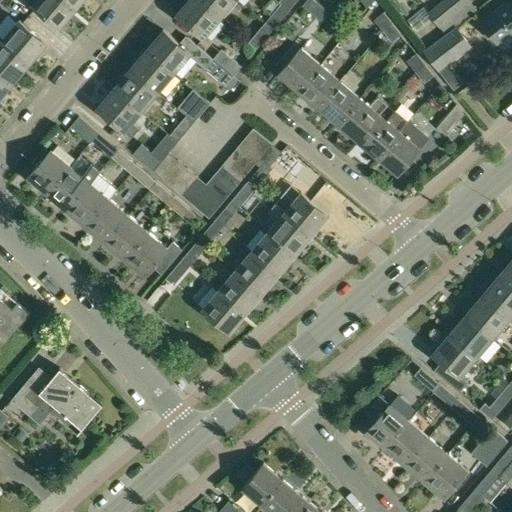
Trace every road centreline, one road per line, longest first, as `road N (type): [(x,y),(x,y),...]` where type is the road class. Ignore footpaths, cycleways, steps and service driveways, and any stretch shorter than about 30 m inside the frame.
road 1 (residential): [(430,238),(398,221),(249,96),(193,164)]
road 2 (unclassified): [(202,434),(0,223)]
road 3 (tertiary): [(266,378),(430,238)]
road 4 (residential): [(0,161),(136,0)]
road 5 (residential): [(382,511),(266,378)]
